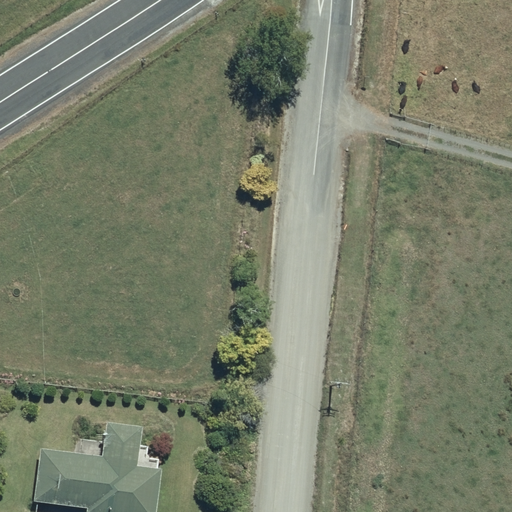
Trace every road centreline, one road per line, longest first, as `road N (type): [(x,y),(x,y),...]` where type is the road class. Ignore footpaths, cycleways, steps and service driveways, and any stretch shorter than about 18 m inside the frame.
road 1 (unclassified): [(331,0),(272,511)]
road 2 (unclassified): [(160,0),(0,103)]
